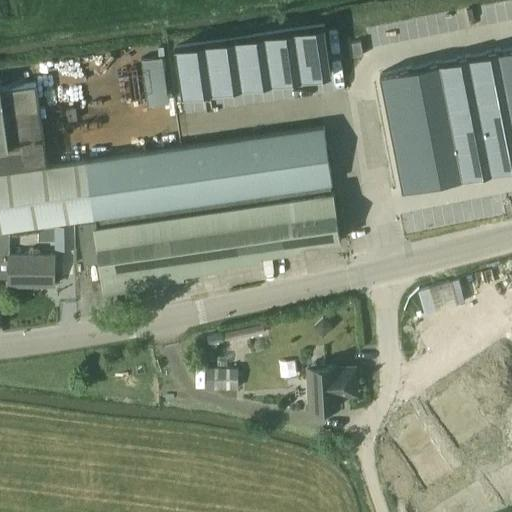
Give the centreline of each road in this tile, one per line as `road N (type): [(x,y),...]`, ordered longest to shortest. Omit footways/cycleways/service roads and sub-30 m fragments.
road 1 (unclassified): [(366,431),(221,403),(188,386),(165,321)]
road 2 (tertiary): [(165,321),(376,275)]
road 3 (tertiary): [(0,347),(165,321)]
road 4 (unclassified): [(387,389),(511,323)]
road 5 (tertiary): [(376,275),(511,237)]
